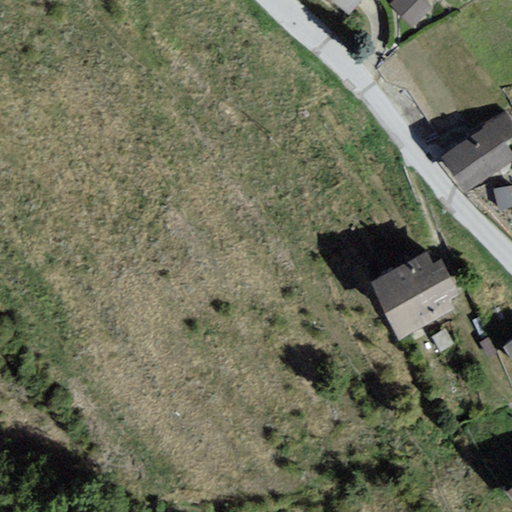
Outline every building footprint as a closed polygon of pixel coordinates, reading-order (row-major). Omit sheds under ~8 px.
[(431,8),(422,0),(388,0),(387,2),(413,27),(431,8)] [(464,191),(511,158),(511,156),(502,141),(511,134),(511,128),(502,113),(440,155),(464,191)] [(432,245),(368,276),(396,332),(460,300),(432,245)] [(511,338),(501,347),(511,363),(511,338)] [(511,483),(503,490),(511,501),(511,483)]
